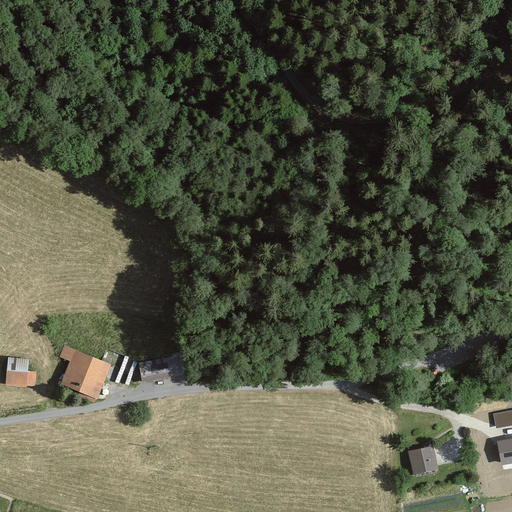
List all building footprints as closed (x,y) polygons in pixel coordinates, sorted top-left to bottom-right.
[(106,367),(63,347),(58,359),(66,363),(56,385),(90,401),(106,367)] [(22,388),(25,361),(4,359),(1,386),(22,388)] [(162,360),(136,366),(140,385),(166,380),(162,360)] [(511,438),(497,442),(502,467),(511,465),(511,438)] [(433,471),(429,450),(406,454),(410,475),(433,471)]
